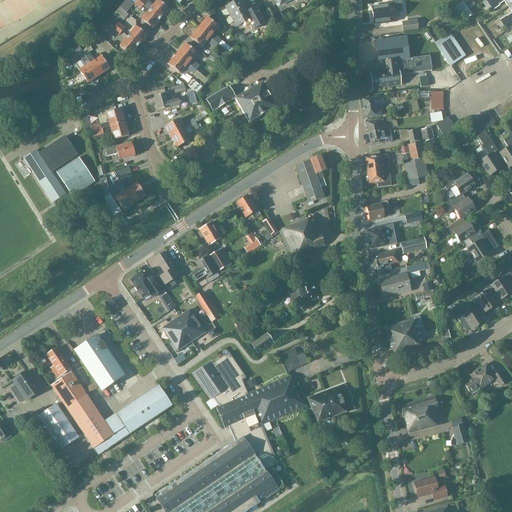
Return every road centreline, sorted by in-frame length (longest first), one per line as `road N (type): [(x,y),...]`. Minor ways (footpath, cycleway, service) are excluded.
road 1 (tertiary): [(106,278),(312,143),(350,136)]
road 2 (tertiary): [(380,384),(359,263),(350,136)]
road 3 (residential): [(106,278),(195,413)]
road 4 (residential): [(195,413),(213,438),(109,511)]
road 5 (residential): [(195,413),(74,497)]
road 6 (residential): [(380,384),(459,358),(511,324)]
road 7 (tertiary): [(350,136),(353,0)]
road 8 (tertiary): [(400,511),(380,384)]
road 9 (tertiary): [(0,346),(106,278)]
